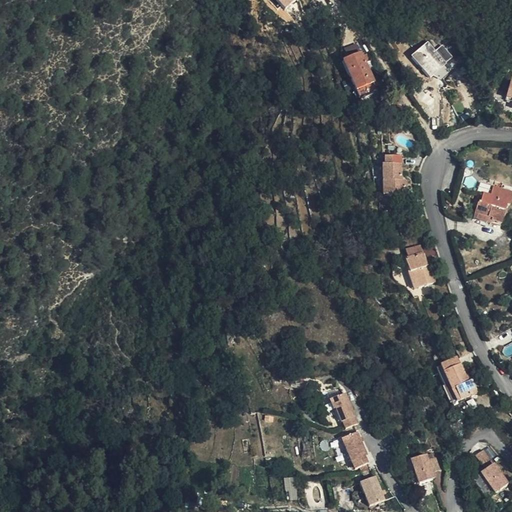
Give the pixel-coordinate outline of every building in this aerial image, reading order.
[(275,0),(285,11),(297,0),(275,0)] [(340,17),(336,9),(329,11),(333,20),(340,17)] [(452,59),(435,37),(416,51),(434,73),(439,69),(452,59)] [(352,53),(362,48),(357,39),(346,45),(352,53)] [(363,93),(381,85),(371,64),(376,61),(369,48),(364,50),(362,48),(352,53),(346,56),(356,77),(360,85),(363,93)] [(456,65),(452,59),(439,69),(444,74),(456,65)] [(511,69),(503,91),(511,95),(511,97),(510,103),(511,104),(511,69)] [(360,85),(356,77),(349,80),(353,89),(360,85)] [(398,182),(398,155),(384,155),(384,165),(379,165),(380,195),(402,195),(403,182),(398,182)] [(478,186),(472,205),(491,209),(491,212),(502,214),(505,197),(508,198),(510,185),(489,181),(487,188),(478,186)] [(491,209),(472,205),(471,212),(490,217),(491,212),(491,209)] [(413,272),(418,288),(434,283),(427,260),(423,261),(417,245),(405,249),(408,258),(405,260),(409,273),(413,272)] [(412,290),(418,288),(413,272),(409,273),(406,274),(412,290)] [(456,386),(461,398),(477,392),(470,374),(463,376),(458,364),(455,364),(452,357),(439,362),(450,389),(456,386)] [(360,417),(349,386),(335,392),(337,401),(340,401),(345,415),(346,415),(348,421),(360,417)] [(455,401),(461,398),(456,386),(450,389),(455,401)] [(368,450),(359,426),(343,431),(354,461),(368,457),(366,451),(368,450)] [(334,441),(342,464),(350,461),(342,438),(334,441)] [(440,469),(436,456),(429,457),(428,452),(413,456),(419,481),(434,476),(433,471),(440,469)] [(494,495),(507,487),(484,452),(477,456),(485,470),(481,474),(494,495)] [(383,496),(374,472),(360,476),(368,500),(383,496)] [(298,500),(296,477),(285,478),(286,501),(298,500)]
